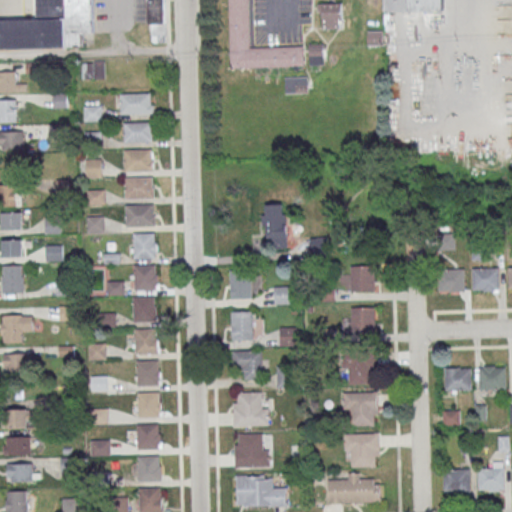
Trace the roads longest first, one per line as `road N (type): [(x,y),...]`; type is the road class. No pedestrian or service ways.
road 1 (residential): [(198,511),(183,0)]
road 2 (residential): [(420,511),(413,235)]
